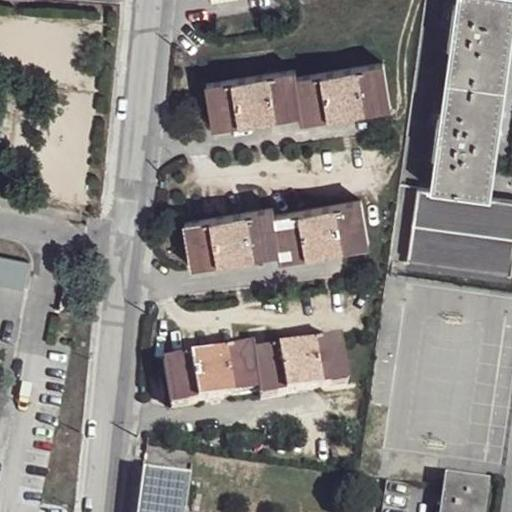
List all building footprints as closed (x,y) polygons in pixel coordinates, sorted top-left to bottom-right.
[(453,30),(446,78),(501,86),(511,0),(457,0),(455,16),(452,16),(450,30),(453,30)] [(511,0),(501,86),(506,87),(511,44),(511,0)] [(302,115),(302,116),(328,112),(329,117),(365,110),(365,105),(390,101),(384,63),(296,76),(301,109),(302,115)] [(206,83),(213,123),(239,118),(240,123),(277,117),(276,112),(301,109),(296,76),(295,70),(206,83)] [(440,125),(431,188),(485,196),(501,86),(446,78),(442,111),(439,111),(437,125),(440,125)] [(501,86),(485,196),(491,197),(506,87),(501,86)] [(365,110),(365,112),(390,108),(390,101),(365,105),(365,110)] [(277,117),(277,118),(302,115),(301,109),(276,112),(277,117)] [(302,116),(303,122),(329,118),(329,117),(328,112),(302,116)] [(213,123),(214,129),(240,124),(240,123),(239,118),(213,123)] [(418,187),(408,258),(511,273),(511,271),(511,199),(491,197),(485,196),(431,188),(418,187)] [(281,253),(281,254),(306,250),(307,255),(344,249),(343,243),(368,239),(361,201),(274,215),(280,247),(281,253)] [(185,222),(192,262),(218,258),(219,262),(255,256),(255,251),(280,247),(274,215),(273,208),(185,222)] [(344,249),(344,250),(369,245),(368,239),(343,243),(344,249)] [(255,256),(256,257),(281,253),(280,247),(255,251),(255,256)] [(281,254),(282,261),(307,256),(307,255),(306,250),(281,254)] [(0,256),(0,284),(24,290),(30,262),(0,256)] [(192,262),(193,268),(219,264),(219,262),(218,258),(192,262)] [(408,258),(406,267),(511,281),(511,273),(408,258)] [(68,271),(60,312),(77,315),(86,274),(68,271)] [(259,392),(259,394),(284,389),(285,394),(322,388),(321,383),(346,379),(339,339),(252,354),(258,386),(259,392)] [(162,362),(169,401),(196,397),(197,402),(233,396),(232,391),(258,386),(252,354),(251,348),(162,362)] [(322,388),(322,389),(347,385),(346,379),(321,383),(322,388)] [(233,396),(233,397),(259,392),(258,386),(232,391),(233,396)] [(259,394),(261,400),(285,396),(285,394),(284,389),(259,394)] [(169,401),(170,408),(197,403),(197,402),(196,397),(169,401)] [(136,511),(142,471),(137,470),(131,511),(136,511)] [(136,511),(185,511),(190,478),(142,471),(136,511)] [(484,511),(488,481),(445,476),(440,505),(443,506),(442,511),(484,511)]
